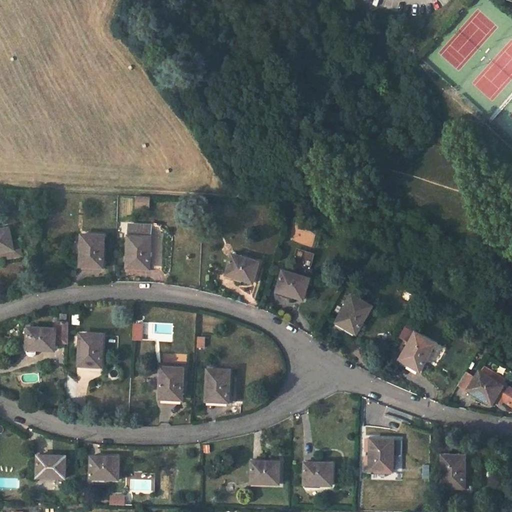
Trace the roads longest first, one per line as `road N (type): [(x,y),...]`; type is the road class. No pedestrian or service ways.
road 1 (residential): [(321,364),(254,423),(199,437),(57,429),(0,407)]
road 2 (residential): [(321,364),(231,306),(135,289),(53,298),(0,321)]
road 3 (residential): [(511,429),(393,395),(321,364)]
